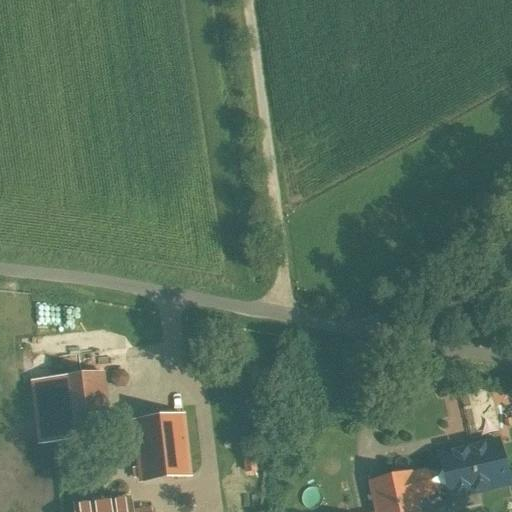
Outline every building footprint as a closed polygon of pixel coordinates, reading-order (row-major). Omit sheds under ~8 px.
[(112,378),(35,385),(40,447),(118,440),(112,378)] [(235,393),(201,397),(209,485),(243,482),(235,393)] [(200,511),(191,421),(142,426),(151,511),(200,511)] [(440,457),(450,498),(507,485),(497,443),(440,457)] [(383,511),(429,511),(429,508),(446,504),(439,473),(378,486),(383,511)] [(138,511),(138,502),(82,507),(82,511),(138,511)]
